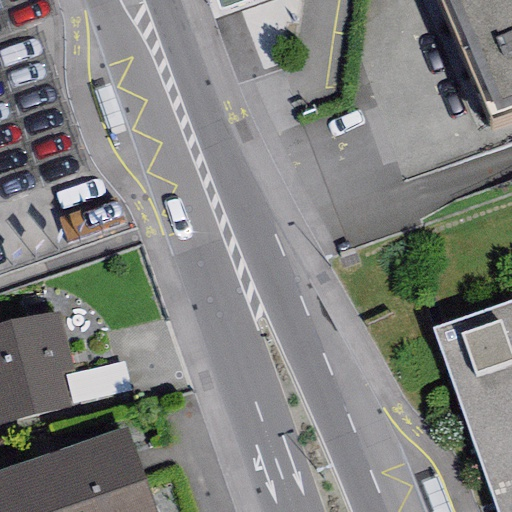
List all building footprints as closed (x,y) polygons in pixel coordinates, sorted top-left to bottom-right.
[(216,0),(220,8),(242,0),(216,0)] [(511,117),(511,0),(439,0),(492,124),(511,117)] [(511,511),(511,302),(426,335),(489,511),(511,511)] [(58,311),(0,325),(0,426),(71,409),(63,374),(74,372),(58,311)] [(0,470),(0,511),(155,511),(126,427),(0,470)]
